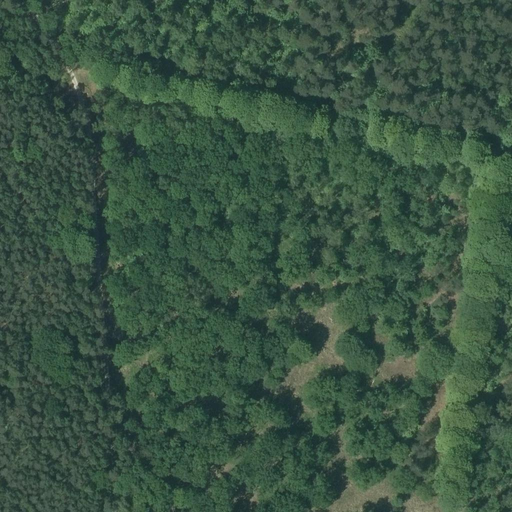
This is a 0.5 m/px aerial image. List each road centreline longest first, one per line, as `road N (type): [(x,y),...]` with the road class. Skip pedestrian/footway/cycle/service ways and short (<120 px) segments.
road 1 (unknown): [(41,0),(56,30),(118,71),(133,169),(123,246),(139,315),(156,511)]
road 2 (track): [(115,511),(88,144),(70,64),(26,0)]
road 3 (track): [(511,155),(70,64)]
